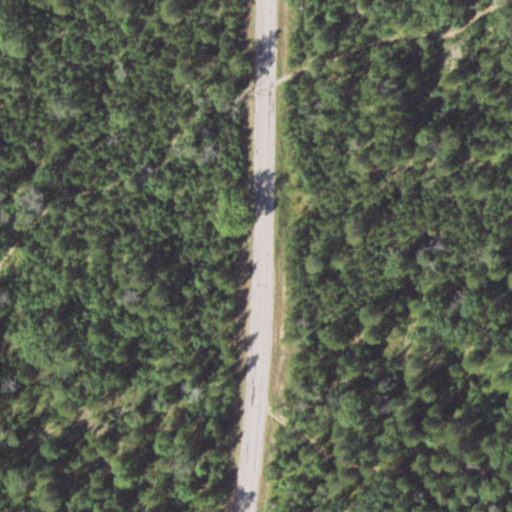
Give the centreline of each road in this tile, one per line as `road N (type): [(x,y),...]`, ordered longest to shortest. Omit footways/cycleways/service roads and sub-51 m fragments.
road 1 (track): [(511,13),(359,48),(270,86),(30,223),(0,262)]
road 2 (tertiary): [(249,511),(261,435),(271,0)]
road 3 (residential): [(261,435),(359,511)]
